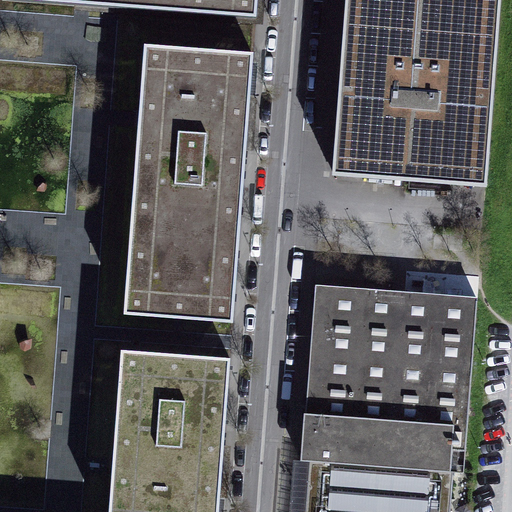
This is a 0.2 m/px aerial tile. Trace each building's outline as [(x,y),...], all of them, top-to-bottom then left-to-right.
[(2,0),(2,7),(252,28),(254,0),(2,0)] [(493,184),(506,0),(349,0),(337,150),(336,172),(493,184)] [(251,66),(139,59),(122,325),(233,332),(251,66)] [(468,511),(485,307),(316,293),(299,511),(468,511)] [(220,511),(229,368),(124,360),(112,511),(220,511)]
